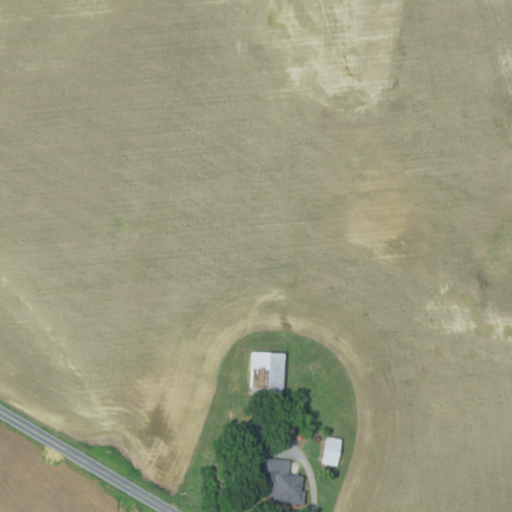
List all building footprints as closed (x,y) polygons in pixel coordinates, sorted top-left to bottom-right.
[(284,394),(251,393),(253,352),(285,353),(284,394)] [(308,408),(333,412),(336,398),(310,394),(308,408)] [(337,466),(322,463),(328,436),(343,439),(337,466)] [(222,467),(222,453),(205,453),(205,467),(222,467)] [(304,504),(276,502),(276,498),(265,497),(267,474),(262,474),(263,458),(291,460),(290,475),(303,476),(302,492),(305,492),(304,504)]
